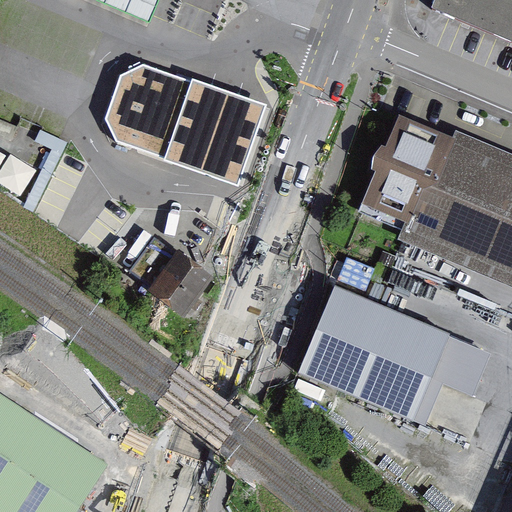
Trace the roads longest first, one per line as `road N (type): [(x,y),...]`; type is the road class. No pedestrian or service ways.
road 1 (primary): [(344,32),(176,511)]
road 2 (residential): [(344,32),(511,93)]
